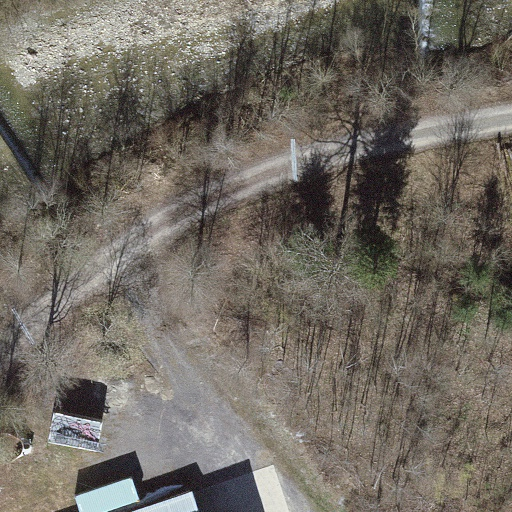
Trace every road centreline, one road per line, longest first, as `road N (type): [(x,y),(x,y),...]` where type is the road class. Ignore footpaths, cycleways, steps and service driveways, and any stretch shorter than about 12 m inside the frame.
road 1 (track): [(511,123),(217,194),(116,259),(29,332),(0,369)]
road 2 (track): [(308,511),(116,259)]
